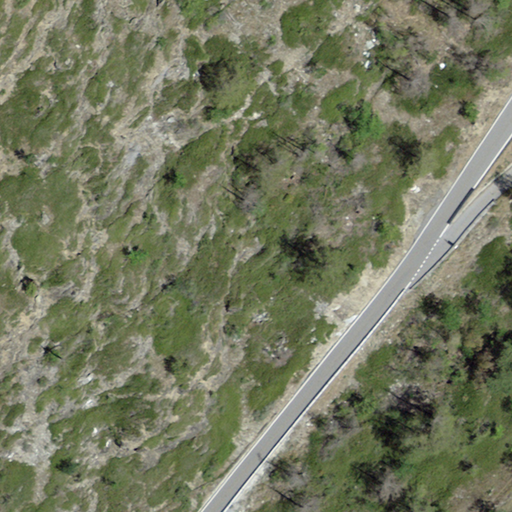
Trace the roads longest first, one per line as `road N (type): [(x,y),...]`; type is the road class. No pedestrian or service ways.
road 1 (tertiary): [(212,511),(403,277),(511,114)]
road 2 (track): [(403,277),(511,176)]
